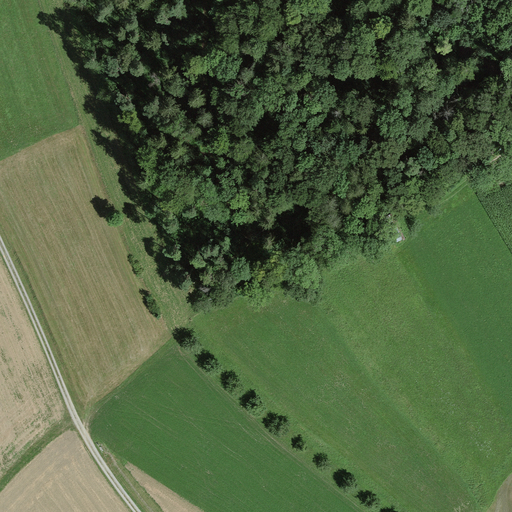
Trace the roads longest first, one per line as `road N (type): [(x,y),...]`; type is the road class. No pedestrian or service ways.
road 1 (track): [(141,511),(80,433),(0,237)]
road 2 (track): [(201,0),(196,73),(212,162),(250,247)]
